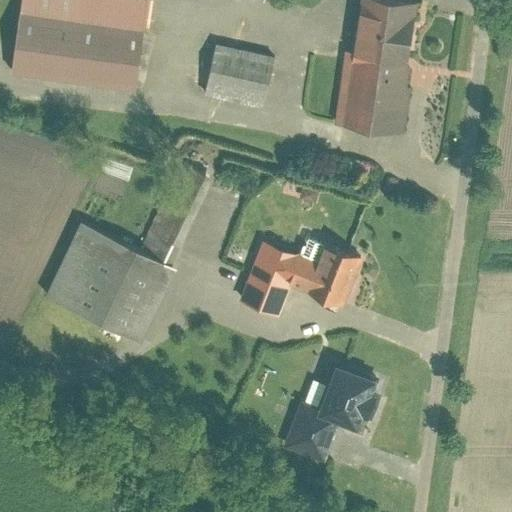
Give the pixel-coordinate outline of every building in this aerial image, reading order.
[(155,0),(27,0),(19,67),(145,83),(155,0)] [(408,130),(428,0),(364,0),(343,119),(408,130)] [(282,53),(222,41),(211,88),(272,101),(282,53)] [(152,240),(89,213),(50,293),(142,340),(221,182),(184,166),(152,240)] [(327,184),(309,179),(305,196),(322,200),(327,184)] [(332,255),(269,231),(243,295),(287,313),(302,276),(354,296),(372,250),(339,236),(332,255)] [(333,402),(308,393),(293,443),(334,455),(347,414),(380,424),(396,370),(350,354),(333,402)]
